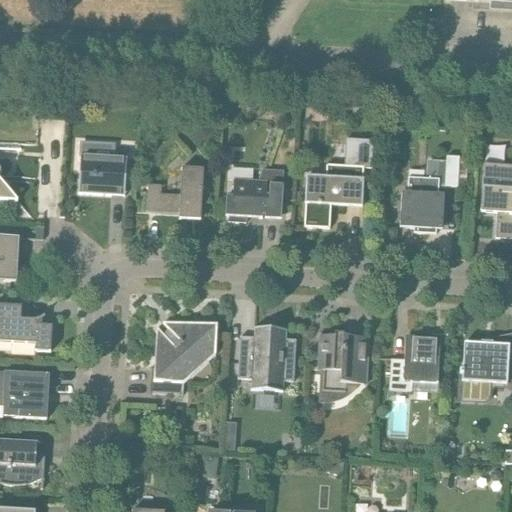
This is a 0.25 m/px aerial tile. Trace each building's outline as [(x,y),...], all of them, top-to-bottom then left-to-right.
[(511,0),(441,0),(441,1),(441,2),(468,3),(473,4),(491,5),(490,12),(511,13),(511,0)] [(406,132),(421,132),(420,119),(406,118),(406,132)] [(16,202),(0,183),(0,150),(20,152),(20,145),(0,144),(0,202),(17,203),(17,202),(16,202)] [(80,157),(78,196),(124,199),(126,160),(110,159),(106,156),(99,155),(96,158),(80,157)] [(444,190),(457,190),(459,159),(446,159),(444,190)] [(306,178),(306,190),(304,230),(329,231),(330,207),(361,209),(363,169),(327,167),(326,179),(306,178)] [(497,215),(495,240),(511,241),(511,168),(483,167),(480,214),(497,215)] [(146,214),(179,216),(179,221),(200,222),(203,172),(181,170),(180,198),(160,196),(161,188),(148,187),(146,214)] [(226,198),(225,219),(228,219),(228,225),(245,226),(247,220),(262,221),(262,217),(280,218),(283,173),(261,172),(258,184),(233,183),(232,199),(226,198)] [(436,237),(436,232),(443,232),(445,197),(438,196),(439,182),(408,180),(407,195),(402,194),(400,230),(413,231),(413,236),(436,237)] [(0,281),(10,282),(11,266),(17,266),(19,240),(0,239),(0,281)] [(20,321),(21,309),(0,307),(0,344),(36,346),(36,352),(34,352),(34,353),(50,354),(52,328),(41,328),(37,321),(30,322),(20,321)] [(150,372),(149,396),(183,398),(183,386),(215,358),(217,328),(163,325),(156,331),(154,372),(150,372)] [(240,339),(237,381),(251,382),(250,392),(282,394),(283,384),(293,384),(295,343),(285,342),(286,332),(254,330),(254,340),(240,339)] [(360,387),(365,387),(368,340),(320,338),(318,372),(320,373),(318,405),(319,406),(320,406),(321,406),(322,406),(323,406),(324,406),(325,406),(326,406),(327,406),(328,406),(329,406),(330,406),(331,406),(332,406),(332,405),(333,405),(334,405),(335,405),(336,405),(337,404),(338,404),(339,404),(340,403),(341,403),(342,403),(342,402),(343,402),(344,402),(344,401),(345,401),(346,401),(346,400),(347,400),(348,399),(349,399),(349,398),(350,398),(351,397),(352,396),(353,396),(353,395),(354,395),(354,394),(355,394),(355,393),(356,393),(356,392),(357,391),(358,390),(358,389),(359,389),(359,388),(360,387)] [(390,362),(389,393),(411,395),(411,385),(437,387),(440,341),(405,339),(404,362),(390,362)] [(490,398),(491,386),(506,387),(509,348),(492,347),(492,345),(480,344),(480,346),(464,345),(462,372),(459,372),(459,376),(462,376),(461,384),(458,383),(457,405),(482,407),(482,404),(484,404),(486,404),(487,403),(488,403),(488,402),(489,401),(490,399),(490,398)] [(0,402),(2,403),(1,420),(46,422),(49,377),(0,374),(0,402)] [(224,450),(234,451),(238,425),(228,424),(224,450)] [(38,484),(43,481),(44,458),(35,458),(36,446),(0,443),(0,488),(1,486),(6,488),(12,488),(17,489),(22,488),(27,487),(33,486),(38,484)] [(201,477),(218,478),(219,459),(202,458),(201,477)]
